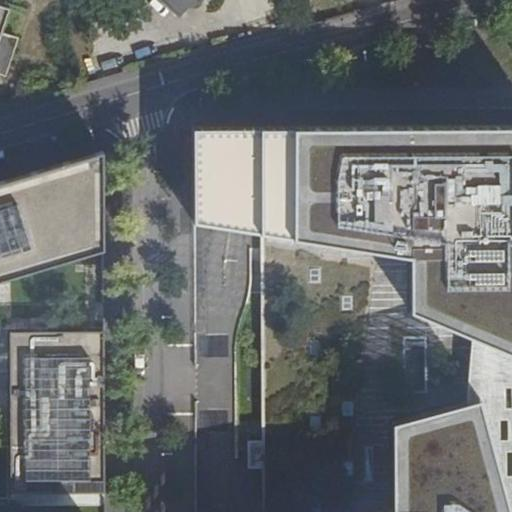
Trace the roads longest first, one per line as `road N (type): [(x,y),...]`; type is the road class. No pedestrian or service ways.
road 1 (unclassified): [(137,93),(150,122),(147,511)]
road 2 (unclassified): [(137,93),(483,0)]
road 3 (unclassified): [(0,134),(137,93)]
